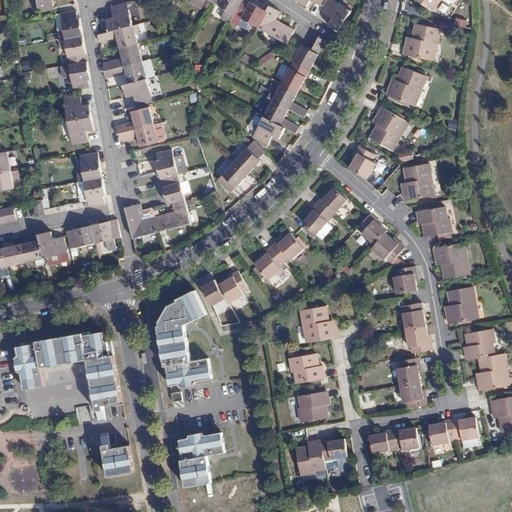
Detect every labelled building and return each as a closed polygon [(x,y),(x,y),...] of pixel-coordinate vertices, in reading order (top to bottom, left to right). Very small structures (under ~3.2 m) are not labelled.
[(37,0),(39,12),(55,9),(53,0),(37,0)] [(212,0),(211,1),(225,9),(221,18),(229,22),(234,14),(241,0),(212,0)] [(248,0),(241,0),(234,14),(241,18),(251,23),(257,26),(266,10),(248,0)] [(340,31),(346,21),(352,9),(336,0),(330,0),(325,9),(323,12),(333,18),(329,25),(340,31)] [(417,0),(435,11),(442,0),(417,0)] [(110,32),(134,25),(128,2),(112,7),(113,12),(114,17),(107,18),(110,32)] [(269,5),(266,10),(257,26),(285,42),(288,43),(291,39),(297,27),(277,16),(279,12),(269,5)] [(61,40),(84,36),(81,18),(79,18),(77,11),(61,13),(64,30),(59,31),(61,40)] [(61,13),(55,14),(58,31),(59,31),(64,30),(61,13)] [(251,23),(241,18),(239,23),(247,28),(251,23)] [(442,29),(416,23),(413,38),(412,43),(407,42),(405,54),(408,55),(433,60),(436,43),(439,44),(442,29)] [(121,48),(140,43),(137,33),(142,32),(140,24),(134,25),(110,32),(99,35),(100,42),(118,38),(121,48)] [(68,47),(70,65),(88,62),(84,36),(61,40),(62,48),(68,47)] [(297,56),(294,61),(311,70),(323,47),(327,49),(330,43),(320,37),(312,50),(303,45),(297,56)] [(303,45),(296,41),(289,53),(297,56),(303,45)] [(105,71),(144,61),(140,43),(121,48),(123,57),(104,62),(105,71)] [(105,71),(106,79),(128,73),(130,83),(149,78),(144,61),(105,71)] [(311,70),(294,61),(282,84),(299,93),(311,70)] [(72,75),(75,90),(80,89),(90,87),(89,80),(91,80),(88,62),(70,65),(62,66),(64,76),(72,75)] [(429,76),(404,66),(398,81),(397,85),(392,84),(387,95),(414,105),(420,89),(424,90),(429,76)] [(135,95),(138,108),(155,103),(150,84),(149,78),(130,83),(124,85),(128,97),(135,95)] [(268,97),(273,100),(290,109),(305,118),(310,110),(295,102),(299,93),(282,84),(278,91),(273,89),(268,97)] [(417,107),(424,90),(420,89),(414,105),(417,107)] [(66,97),(69,121),(93,117),(91,104),(83,106),(81,94),(77,95),(70,96),(66,97)] [(287,129),(297,134),(301,127),(286,117),(290,109),(273,100),(269,108),(264,106),(259,113),(264,116),(287,129)] [(119,133),(155,124),(150,106),(132,111),(134,122),(118,126),(119,133)] [(410,123),(383,107),(377,117),(381,120),(378,125),(371,137),(391,149),(400,134),(403,136),(410,123)] [(287,129),(264,116),(253,137),(269,146),(274,135),(281,139),(287,129)] [(93,117),(69,121),(73,145),(89,142),(87,131),(95,130),(93,117)] [(157,124),(155,124),(159,141),(165,140),(166,137),(163,124),(160,123),(157,124)] [(119,133),(122,141),(138,137),(142,146),(160,141),(159,141),(155,124),(119,133)] [(394,151),(403,136),(400,134),(391,149),(394,151)] [(255,140),(253,142),(265,153),(267,152),(255,140)] [(253,142),(236,161),(250,174),(262,160),(261,158),(265,153),(253,142)] [(379,157),(364,148),(360,146),(357,152),(359,153),(356,158),(350,168),(368,178),(379,157)] [(157,161),(160,171),(162,179),(180,174),(187,172),(185,161),(177,164),(173,149),(157,153),(159,160),(157,161)] [(0,171),(12,170),(9,151),(0,152),(0,171)] [(91,153),(81,155),(84,172),(86,181),(103,177),(99,152),(91,153)] [(250,174),(236,161),(219,180),(232,193),(250,174)] [(406,201),(434,195),(431,178),(434,177),(431,163),(405,168),(407,182),(408,187),(403,188),(406,201)] [(0,190),(15,188),(15,185),(13,172),(12,170),(0,171),(0,190)] [(13,172),(15,185),(21,184),(19,171),(13,172)] [(180,174),(162,179),(168,204),(173,203),(186,199),(180,174)] [(86,200),(86,202),(87,207),(105,204),(104,196),(106,196),(103,177),(86,181),(88,196),(89,200),(86,200)] [(80,182),(78,182),(81,197),(88,196),(86,181),(80,182)] [(317,203),(333,217),(349,199),(337,189),(335,187),(329,194),(324,200),(322,198),(317,203)] [(186,199),(173,203),(176,212),(155,217),(159,232),(192,222),(186,199)] [(42,200),(33,202),(36,216),(46,214),(45,210),(42,200)] [(309,216),(303,223),(305,225),(317,235),(333,217),(317,203),(313,208),(315,210),(309,216)] [(143,212),(143,210),(141,204),(126,207),(134,238),(159,232),(155,217),(143,220),(141,212),(143,212)] [(447,206),(417,211),(419,219),(423,218),(424,224),(426,236),(454,231),(452,217),(449,217),(447,206)] [(10,222),(17,220),(14,207),(7,209),(10,222)] [(0,212),(3,224),(10,222),(7,209),(0,209),(0,212)] [(371,213),(358,228),(376,244),(386,233),(387,231),(381,225),(375,220),(376,218),(371,213)] [(118,219),(93,225),(97,243),(100,242),(122,237),(118,219)] [(67,231),(68,235),(71,249),(97,243),(93,225),(67,231)] [(39,234),(41,240),(45,258),(68,252),(65,236),(54,239),(52,231),(39,234)] [(306,250),(293,235),(292,233),(285,239),(279,244),(277,242),(272,247),(288,265),(306,250)] [(376,244),(372,248),(386,260),(387,259),(391,262),(398,256),(406,247),(401,243),(399,245),(393,239),(386,233),(376,244)] [(41,240),(23,243),(25,251),(27,262),(45,258),(41,240)] [(463,242),(435,248),(437,259),(442,259),(443,264),(445,279),(446,278),(472,273),(469,259),(466,259),(463,242)] [(4,247),(8,266),(26,262),(22,243),(12,245),(4,247)] [(0,267),(8,266),(4,247),(0,248),(0,267)] [(270,281),(288,265),(272,247),(266,252),(268,254),(263,258),(256,264),(257,266),(270,281)] [(398,293),(408,292),(418,290),(416,281),(415,272),(417,272),(416,266),(404,268),(396,269),(397,276),(395,276),(398,293)] [(250,290),(240,273),(239,271),(232,275),(233,277),(227,280),(219,285),(227,298),(229,303),(250,290)] [(203,287),(205,290),(214,306),(227,298),(219,285),(216,280),(203,287)] [(475,286),(449,290),(451,305),(452,310),(447,312),(449,324),(478,319),(475,302),(478,301),(475,286)] [(208,314),(196,290),(178,298),(179,300),(169,306),(160,321),(161,324),(159,326),(166,366),(168,366),(171,386),(180,384),(181,385),(182,385),(183,387),(196,385),(196,382),(198,382),(197,381),(214,378),(211,358),(192,361),(186,325),(208,314)] [(403,306),(407,330),(427,326),(423,302),(410,304),(403,306)] [(337,337),(336,331),(335,324),(330,324),(330,320),(327,306),(302,310),(305,325),(308,325),(311,342),(315,341),(337,337)] [(414,353),(416,353),(434,350),(432,342),(430,342),(429,335),(427,326),(407,330),(410,346),(413,346),(414,353)] [(493,329),(467,333),(469,346),(469,350),(466,350),(467,360),(480,358),(496,355),(493,342),(495,342),(493,329)] [(123,401),(113,343),(110,344),(109,341),(107,341),(107,339),(105,340),(104,331),(87,334),(87,332),(38,340),(38,343),(18,346),(20,355),(17,355),(18,357),(16,357),(19,371),(21,371),(21,372),(22,372),(23,373),(25,388),(46,385),(43,367),(89,359),(99,421),(107,420),(104,405),(123,401)] [(320,366),(317,353),(291,357),(294,371),(296,370),(298,383),(322,379),(326,379),(323,366),(320,366)] [(508,367),(506,353),(496,355),(480,358),(482,373),(483,376),(478,376),(480,390),(508,385),(505,367),(508,367)] [(397,367),(401,385),(421,382),(420,372),(419,365),(421,365),(420,357),(417,358),(399,361),(400,367),(397,367)] [(406,403),(408,409),(428,405),(427,397),(425,398),(423,391),(421,382),(401,385),(404,403),(406,403)] [(303,422),(328,417),(326,405),(330,404),(328,391),(324,391),(301,396),(303,408),(300,409),(303,422)] [(182,392),(173,393),(174,402),(183,400),(182,392)] [(511,397),(492,401),(494,415),(500,414),(500,418),(503,432),(511,430),(511,397)] [(480,439),(477,421),(477,418),(468,420),(462,421),(461,418),(453,420),(457,440),(463,439),(463,442),(480,439)] [(433,447),(451,444),(450,441),(457,440),(453,420),(446,421),(447,424),(439,425),(430,426),(430,429),(433,447)] [(393,430),(397,450),(397,452),(403,451),(404,454),(421,451),(418,431),(418,429),(408,430),(400,432),(400,429),(393,430)] [(371,437),(374,453),(374,454),(397,450),(393,430),(387,431),(388,434),(379,435),(371,437)] [(102,433),(109,476),(135,472),(130,444),(112,448),(109,432),(102,433)] [(182,460),(187,487),(213,482),(208,455),(227,452),(223,432),(206,435),(205,432),(191,435),(191,436),(189,436),(189,438),(181,440),(184,459),(182,460)] [(329,439),(322,440),(326,460),(349,456),(346,439),(337,440),(329,442),(329,439)] [(326,460),(322,440),(310,442),(310,446),(297,448),(302,475),(316,472),(316,470),(327,469),(326,460)]
